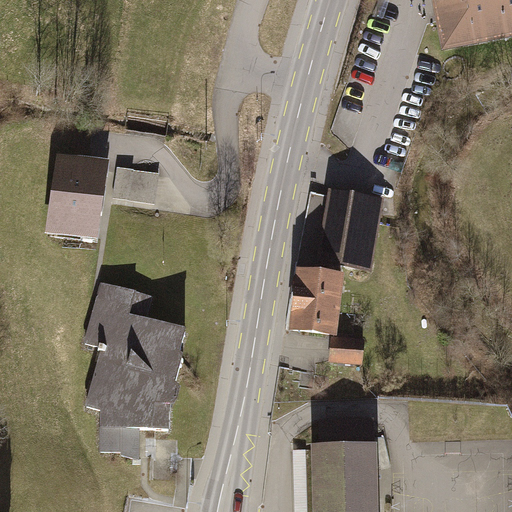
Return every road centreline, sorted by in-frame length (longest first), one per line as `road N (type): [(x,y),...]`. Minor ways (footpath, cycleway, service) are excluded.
road 1 (primary): [(226,511),(305,85)]
road 2 (residential): [(102,141),(146,147),(195,193),(218,195),(229,177),(225,111),(235,66)]
